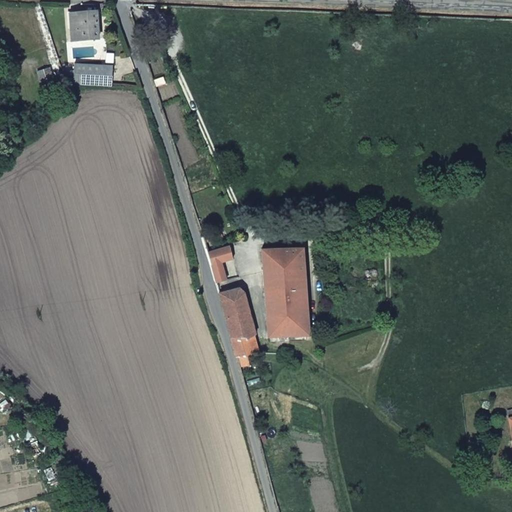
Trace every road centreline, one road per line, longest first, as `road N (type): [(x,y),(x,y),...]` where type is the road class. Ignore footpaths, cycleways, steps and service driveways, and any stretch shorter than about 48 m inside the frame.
road 1 (residential): [(121,0),(272,511)]
road 2 (unclassified): [(511,7),(315,0)]
